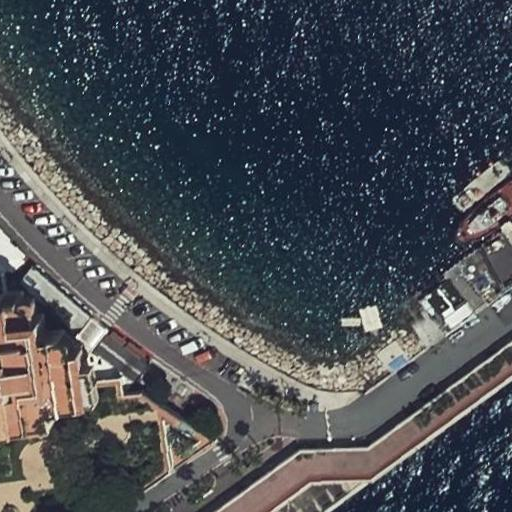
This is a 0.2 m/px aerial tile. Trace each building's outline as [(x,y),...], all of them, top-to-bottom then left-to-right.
[(24,261),(0,231),(0,275),(7,275),(24,261)] [(92,320),(32,269),(18,284),(73,335),(84,330),(92,320)] [(476,308),(470,300),(448,316),(454,325),(476,308)] [(95,354),(136,387),(150,369),(109,336),(95,354)] [(0,421),(58,414),(49,337),(0,343),(0,421)] [(269,511),(310,481),(380,481),(511,384),(511,345),(376,447),(299,451),(215,511),(269,511)] [(183,391),(150,369),(136,387),(171,410),(183,391)]
